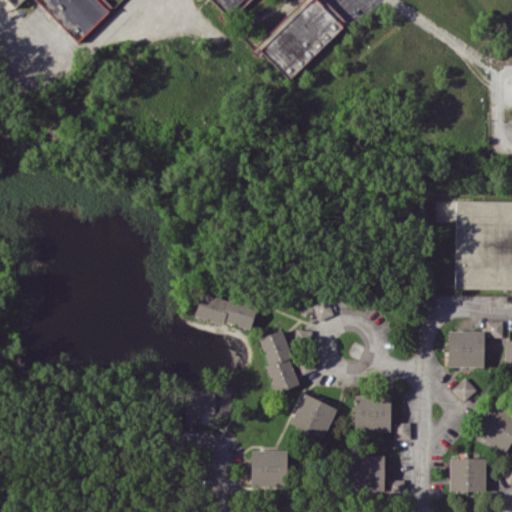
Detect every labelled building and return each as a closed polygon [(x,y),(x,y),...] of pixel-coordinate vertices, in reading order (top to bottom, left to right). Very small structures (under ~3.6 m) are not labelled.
[(7,0),(15,7),(21,0),(35,0),(76,42),(112,7),(105,0),(7,0)] [(212,0),(226,14),(240,0),(212,0)] [(289,79),(347,22),(325,0),(301,0),(251,49),(258,56),(262,52),(289,79)] [(454,287),(511,288),(511,199),(455,199),(454,287)] [(194,315),(223,323),(224,321),(250,328),(256,306),(201,290),(194,315)] [(256,338),(277,391),(300,383),(279,329),(256,338)] [(447,365),(483,366),(484,331),(447,330),(447,365)] [(452,387),(464,400),(476,388),(465,376),(452,387)] [(184,387),(184,413),(230,412),(230,387),(184,387)] [(289,423),(322,437),(336,407),(303,392),(289,423)] [(390,395),(354,394),(353,429),(390,430),(390,395)] [(511,439),(511,413),(489,403),(474,435),(507,451),(511,439)] [(393,422),(393,438),(410,438),(410,421),(393,422)] [(250,485),(286,485),(286,449),(250,449),(250,485)] [(384,454),(348,453),(347,489),(383,489),(384,454)] [(484,490),(485,457),(449,456),(449,490),(484,490)] [(508,484),(511,481),(511,462),(500,471),(508,484)] [(387,494),(402,494),(403,478),(387,478),(387,494)]
